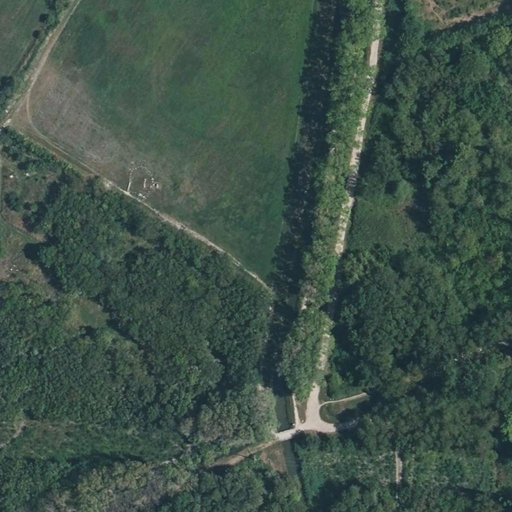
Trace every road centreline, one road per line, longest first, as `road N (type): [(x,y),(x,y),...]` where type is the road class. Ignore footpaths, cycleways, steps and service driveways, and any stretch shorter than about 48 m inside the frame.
road 1 (track): [(380,0),(313,426)]
road 2 (track): [(313,426),(277,435),(140,511)]
road 3 (track): [(383,414),(511,367)]
